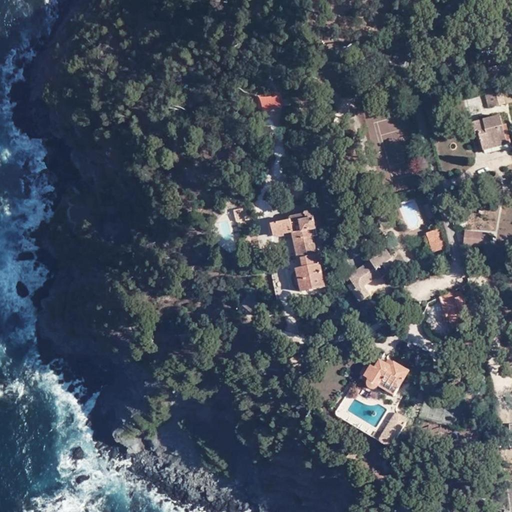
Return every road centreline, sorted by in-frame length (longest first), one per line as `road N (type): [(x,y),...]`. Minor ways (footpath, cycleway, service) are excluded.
road 1 (residential): [(460,0),(403,55),(459,266),(458,276),(416,294)]
road 2 (unknown): [(416,294),(415,325),(473,341),(488,361),(511,362)]
